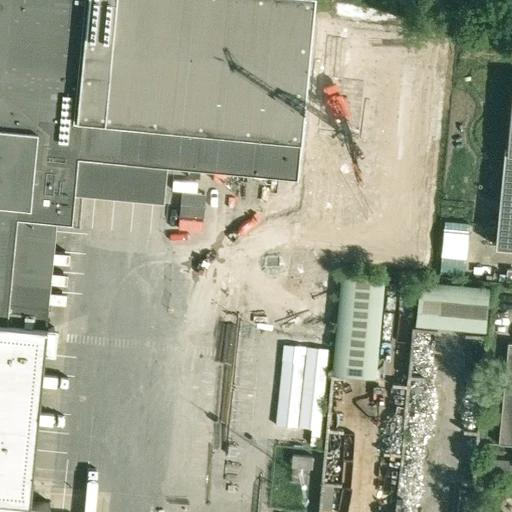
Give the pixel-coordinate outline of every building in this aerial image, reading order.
[(68,223),(71,195),(74,165),(74,158),(166,167),(294,178),(310,0),(0,0),(0,511),(48,511),(50,504),(28,501),(42,346),(50,347),(52,326),(44,325),(46,304),(45,304),(6,301),(14,222),(14,218),(53,222),(68,223)] [(511,78),(511,79),(496,244),(511,245),(511,78)] [(381,277),(337,273),(329,374),(373,377),(381,277)] [(488,286),(418,279),(414,324),(484,331),(488,286)] [(499,440),(511,441),(511,337),(508,338),(499,440)] [(289,466),(308,467),(310,468),(311,456),(290,454),(289,466)] [(509,460),(478,457),(477,478),(507,481),(509,460)] [(458,488),(456,511),(469,511),(472,490),(458,488)]
